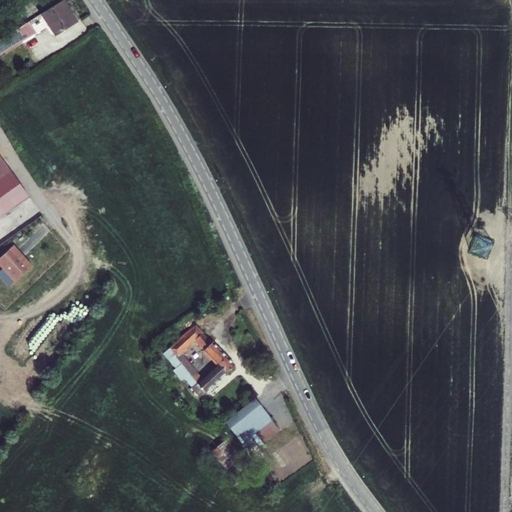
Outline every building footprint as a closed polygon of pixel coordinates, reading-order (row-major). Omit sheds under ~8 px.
[(63,4),(42,17),(55,39),(76,25),(63,4)] [(29,25),(0,43),(0,57),(36,35),(29,25)] [(0,218),(28,200),(0,157),(0,218)] [(20,254),(13,246),(0,258),(0,265),(15,282),(30,268),(18,255),(20,254)] [(189,344),(212,368),(221,377),(229,369),(207,345),(204,344),(191,329),(167,348),(160,352),(187,388),(191,385),(199,395),(216,381),(208,371),(196,381),(175,355),(189,344)] [(208,371),(216,381),(221,377),(212,368),(208,371)] [(222,422),(261,477),(273,468),(294,454),(254,399),(222,422)] [(273,468),(261,477),(267,485),(280,477),(273,468)]
